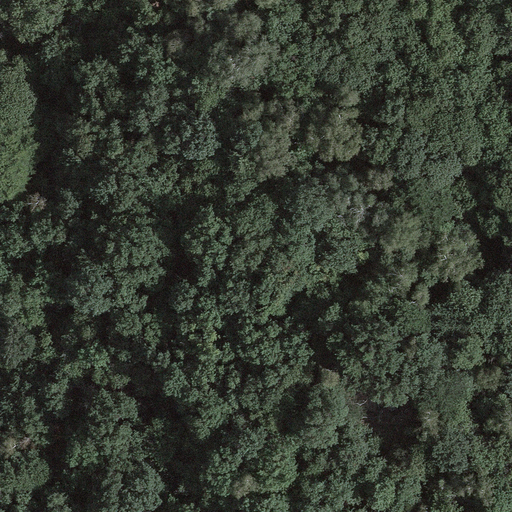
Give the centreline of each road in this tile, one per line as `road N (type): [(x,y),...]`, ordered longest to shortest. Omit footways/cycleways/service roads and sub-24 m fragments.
road 1 (track): [(0,294),(35,149),(39,75),(18,0)]
road 2 (track): [(4,511),(0,388)]
